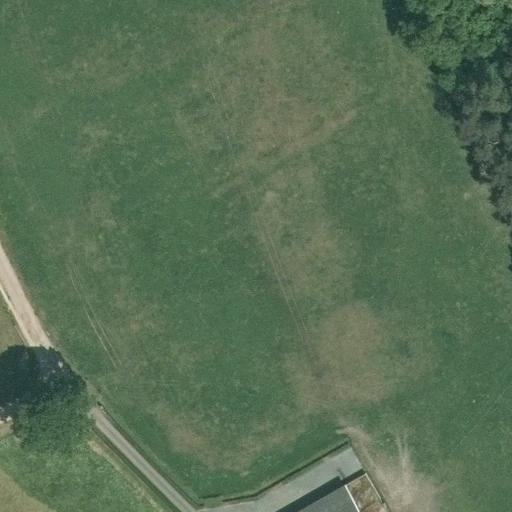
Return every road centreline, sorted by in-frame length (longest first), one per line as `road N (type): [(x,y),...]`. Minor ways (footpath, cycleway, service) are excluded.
road 1 (unclassified): [(0,414),(67,383),(191,511)]
road 2 (track): [(67,383),(0,257)]
